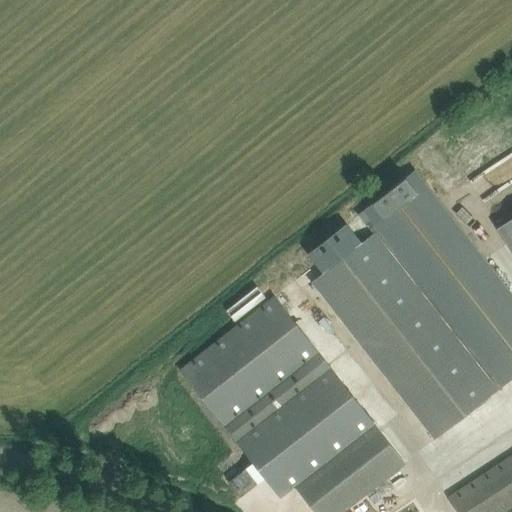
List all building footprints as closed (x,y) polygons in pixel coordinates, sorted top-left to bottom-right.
[(511,293),(415,170),(359,214),(374,233),(362,243),(325,271),(323,273),(312,281),(435,439),(461,419),(468,428),(480,419),(473,410),(511,379),(511,293)] [(511,218),(498,227),(511,247),(511,218)] [(325,271),(362,243),(346,223),(308,253),(323,273),(325,271)] [(295,486),(315,511),(341,511),(405,463),(275,296),(181,370),(251,459),(253,462),(265,478),(281,497),(295,486)] [(511,511),(511,456),(450,497),(459,511),(511,511)] [(226,479),(240,497),(265,478),(253,462),(251,459),(226,479)]
